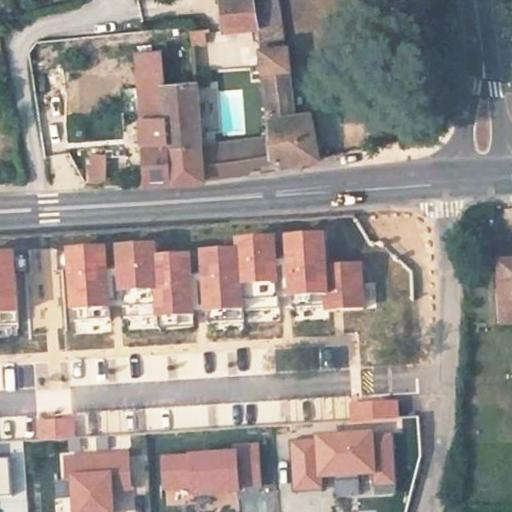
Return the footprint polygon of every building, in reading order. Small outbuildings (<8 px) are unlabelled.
[(253,28),(248,0),(219,0),(223,31),(253,28)] [(213,28),(191,30),(192,46),(215,44),(213,28)] [(297,107),(285,32),(254,34),(271,140),(275,167),(298,162),(314,157),(307,107),(297,107)] [(205,152),(204,138),(173,142),(167,83),(165,48),(138,51),(148,186),(153,186),(179,183),(207,182),(205,152)] [(204,138),(198,81),(167,83),(173,142),(204,138)] [(275,167),(271,140),(205,152),(207,182),(275,167)] [(106,185),(105,156),(86,156),(87,185),(106,185)] [(240,240),(241,250),(205,252),(205,255),(157,258),(156,245),(121,247),(121,250),(107,251),(107,248),(71,250),(76,320),(111,318),(110,308),(108,271),(122,270),(124,308),(125,318),(159,316),(159,318),(194,316),(194,313),(192,274),(206,273),(208,313),(209,323),(245,321),(244,311),(280,308),(280,299),(277,261),(292,260),(294,298),(294,308),(329,306),(329,311),(365,309),(362,265),(327,267),(326,236),(290,238),(291,240),(276,241),(276,238),(240,240)] [(511,306),(511,246),(488,248),(492,307),(511,306)] [(0,324),(18,324),(14,253),(0,254),(0,324)] [(277,261),(280,299),(294,298),(292,260),(277,261)] [(108,271),(110,308),(124,308),(122,270),(108,271)] [(192,274),(194,313),(208,313),(206,273),(192,274)] [(194,316),(159,318),(159,328),(195,326),(194,316)] [(399,417),(398,402),(351,405),(352,420),(399,417)] [(74,437),(73,419),(39,421),(40,439),(74,437)] [(395,434),(290,440),(293,486),(323,484),(322,476),(373,473),(374,482),(398,480),(395,434)] [(165,488),(194,486),(194,493),(240,491),(239,487),(261,486),(258,446),(235,447),(236,453),(163,458),(165,488)] [(68,479),(74,478),(75,511),(113,511),(112,491),(130,490),(128,455),(67,459),(68,479)] [(0,458),(0,496),(12,496),(9,458),(0,458)]
